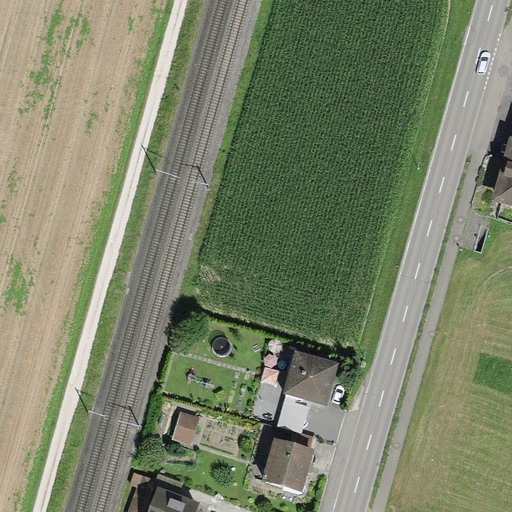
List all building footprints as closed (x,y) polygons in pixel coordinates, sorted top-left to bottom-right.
[(511,152),(501,150),(485,209),(511,216),(511,152)] [(333,368),(293,359),(284,399),(323,409),(333,368)] [(196,422),(177,416),(170,439),(189,445),(196,422)] [(308,457),(272,448),(262,488),(298,497),(308,457)] [(182,511),(153,502),(149,511),(182,511)]
